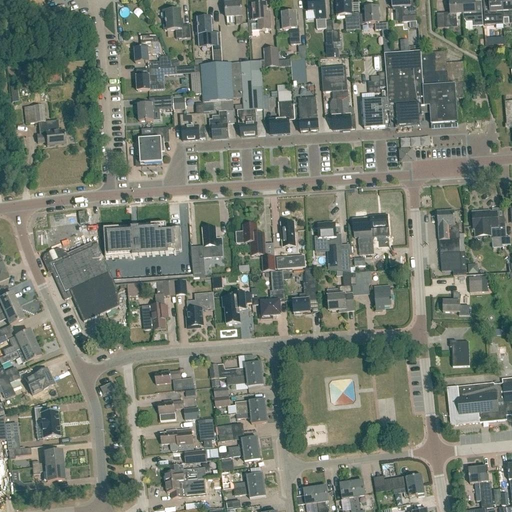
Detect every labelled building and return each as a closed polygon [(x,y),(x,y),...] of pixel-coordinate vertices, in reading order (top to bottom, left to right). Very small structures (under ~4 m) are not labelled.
[(308,0),(310,13),(316,13),(317,31),(327,30),(325,12),(326,12),(324,0),(308,0)] [(351,15),(350,0),(337,1),(338,8),(337,8),(338,10),(336,10),(337,21),(345,20),(345,23),(346,23),(347,32),(361,31),(360,15),(351,15)] [(405,9),(405,1),(410,0),(409,0),(392,0),(393,9),(401,9),(402,24),(417,23),(416,17),(408,18),(408,9),(405,9)] [(408,9),(408,18),(416,17),(415,0),(412,0),(410,0),(405,1),(405,9),(408,9)] [(503,19),(503,13),(501,0),(488,0),(490,13),(484,14),(484,27),(503,26),(503,19)] [(511,0),(501,0),(503,13),(503,19),(507,19),(508,25),(511,24),(511,0)] [(462,2),(463,16),(463,19),(466,23),(472,22),(472,27),(483,27),(482,14),(476,14),(475,1),(462,2)] [(456,16),(463,16),(462,2),(449,2),(450,14),(437,15),(437,29),(457,28),(456,16)] [(243,25),(242,4),(225,5),(226,19),(236,18),(236,26),(243,25)] [(252,14),(252,23),(260,22),(261,32),(263,32),(271,31),(270,14),(267,14),(266,6),(253,7),(254,14),(252,14)] [(379,25),(378,8),(366,9),(366,15),(361,15),(362,25),(367,25),(367,26),(375,25),(375,32),(382,32),(382,38),(390,38),(389,24),(379,25)] [(182,27),(180,12),(163,13),(165,32),(176,32),(177,41),(191,40),(189,26),(182,27)] [(297,28),(296,14),(282,15),(283,22),(279,23),(279,31),(283,30),(283,32),(291,31),(292,47),(299,46),(300,39),(299,28),(297,28)] [(213,66),(222,65),(220,34),(212,34),(211,19),(207,19),(207,17),(195,18),(196,26),(198,26),(198,27),(197,27),(197,28),(196,28),(196,36),(199,36),(199,46),(207,45),(207,48),(212,48),(213,66)] [(335,58),(334,44),(333,32),(326,33),(327,44),(326,44),(327,59),(335,58)] [(159,43),(141,44),(142,50),(135,50),(136,65),(148,64),(147,56),(160,55),(159,43)] [(306,60),(307,60),(306,47),(299,47),(299,60),(306,60)] [(261,63),(279,62),(278,49),(264,50),(265,61),(261,61),(261,63)] [(421,118),(421,109),(425,108),(421,55),(421,53),(385,55),(390,121),(397,120),(397,128),(419,127),(419,118),(421,118)] [(429,108),(431,126),(444,125),(439,54),(421,55),(425,108),(429,108)] [(439,54),(444,125),(457,124),(455,98),(466,98),(463,64),(446,65),(445,54),(439,54)] [(160,70),(162,70),(175,69),(169,57),(160,58),(160,70)] [(279,62),(261,63),(261,69),(265,69),(266,69),(291,68),(290,61),(279,62)] [(243,118),(239,118),(241,139),(258,138),(257,125),(256,125),(255,112),(264,111),(260,63),(251,64),(240,64),(243,99),(242,99),(243,112),(243,118)] [(234,99),(242,99),(243,99),(240,64),(231,65),(234,99)] [(234,99),(231,65),(222,65),(213,66),(201,67),(202,75),(203,104),(222,103),(227,103),(233,103),(234,103),(234,99)] [(201,67),(175,69),(162,70),(160,70),(148,71),(149,77),(137,78),(138,93),(150,92),(158,92),(158,87),(157,78),(164,78),(202,75),(201,67)] [(346,68),(321,70),(323,94),(332,93),(333,101),(335,101),(337,118),(332,118),(333,133),(342,132),(343,134),(350,134),(350,133),(350,132),(355,131),(354,116),(353,116),(353,110),(348,110),(347,99),(346,68)] [(44,85),(44,82),(59,81),(58,74),(60,74),(60,72),(37,74),(38,85),(43,84),(43,85),(44,85)] [(369,95),(380,94),(380,89),(387,88),(386,73),(379,74),(379,82),(368,83),(369,95)] [(9,88),(11,103),(18,103),(16,87),(9,88)] [(306,88),(309,134),(318,134),(315,87),(306,88)] [(301,135),(309,134),(306,88),(291,89),(292,93),(294,122),(295,121),(294,107),(301,106),(302,114),(299,114),(301,135)] [(289,122),(294,122),(292,93),(277,94),(279,122),(270,123),(271,137),(290,136),(289,122)] [(150,106),(139,107),(140,123),(154,122),(153,112),(173,110),(173,105),(172,98),(150,100),(150,106)] [(174,110),(186,109),(185,98),(173,99),(174,110)] [(233,103),(227,103),(222,103),(222,113),(234,112),(233,103)] [(364,131),(371,130),(369,103),(362,104),(364,131)] [(371,130),(378,130),(377,115),(376,103),(369,103),(371,130)] [(181,117),(183,143),(199,142),(199,141),(206,140),(205,128),(203,105),(196,105),(196,116),(180,117),(181,117)] [(45,126),(45,124),(43,107),(24,109),(26,126),(38,125),(39,137),(37,137),(37,145),(46,144),(47,148),(65,146),(64,132),(59,132),(58,125),(45,126)] [(213,121),(210,121),(210,128),(212,128),(213,140),(229,139),(228,126),(227,126),(227,120),(227,115),(219,115),(219,118),(212,118),(213,121)] [(386,129),(385,115),(377,115),(378,130),(386,129)] [(136,167),(163,165),(161,144),(170,144),(169,129),(154,130),(154,141),(139,142),(140,159),(136,159),(136,167)] [(395,163),(410,163),(410,149),(395,149),(395,163)] [(455,226),(454,212),(437,213),(438,228),(439,228),(439,242),(440,242),(442,273),(453,273),(454,278),(466,277),(465,254),(460,254),(458,225),(455,226)] [(497,213),(472,215),(473,227),(473,230),(475,230),(476,236),(491,235),(491,240),(501,239),(502,246),(511,246),(510,238),(506,238),(505,218),(498,219),(497,213)] [(370,219),(352,220),(354,239),(359,239),(359,241),(371,240),(371,241),(375,240),(374,231),(388,230),(387,217),(370,218),(370,219)] [(296,248),(294,224),(281,225),(283,249),(296,248)] [(105,230),(104,230),(106,258),(182,253),(181,229),(179,230),(179,232),(175,232),(175,230),(167,230),(166,225),(165,225),(165,228),(161,228),(161,226),(151,226),(152,229),(147,229),(147,227),(138,227),(138,229),(133,230),(133,229),(124,229),(124,232),(119,232),(119,229),(110,230),(110,233),(106,233),(105,230)] [(329,267),(330,272),(343,273),(351,274),(349,248),(349,247),(348,247),(349,251),(342,251),(341,237),(336,238),(335,225),(318,226),(318,232),(318,234),(319,234),(319,239),(316,239),(317,254),(331,253),(330,249),(336,248),(337,266),(329,267)] [(244,244),(244,245),(251,244),(252,258),(265,257),(264,236),(257,236),(257,226),(243,227),(244,233),(236,234),(237,245),(244,244)] [(204,248),(199,248),(200,259),(214,258),(214,257),(223,257),(222,240),(216,240),(216,229),(203,230),(204,248)] [(371,240),(359,241),(361,256),(372,255),(371,241),(371,240)] [(119,308),(118,298),(116,287),(96,243),(65,257),(63,253),(61,252),(47,258),(46,260),(48,264),(48,265),(65,302),(73,298),(84,324),(119,308)] [(296,270),(305,269),(305,257),(295,258),(296,270)] [(263,273),(275,272),(274,258),(263,258),(263,273)] [(278,271),(287,270),(286,259),(277,260),(278,271)] [(0,282),(8,279),(3,266),(0,265),(0,282)] [(306,284),(303,284),(304,291),(304,295),(299,296),(300,302),(293,302),(294,316),(309,315),(308,301),(318,301),(316,283),(315,270),(305,270),(306,284)] [(279,304),(286,303),(283,273),(272,274),(273,293),(270,293),(271,304),(261,304),(262,310),(259,310),(260,321),(272,320),(272,317),(280,317),(279,304)] [(329,313),(346,311),(353,311),(351,276),(351,274),(343,273),(344,288),(338,288),(338,289),(338,290),(328,291),(328,298),(329,313)] [(352,287),(372,286),(372,273),(351,274),(352,287)] [(470,295),(482,294),(481,278),(469,279),(470,295)] [(168,283),(164,283),(165,297),(175,297),(174,282),(168,283)] [(175,297),(187,296),(186,282),(174,283),(175,297)] [(131,287),(133,297),(142,295),(140,285),(131,287)] [(390,297),(390,296),(390,289),(375,290),(375,297),(376,312),(384,312),(384,308),(391,308),(391,304),(392,304),(392,302),(393,302),(392,296),(390,297)] [(233,298),(222,299),(223,309),(226,309),(226,315),(225,315),(226,326),(241,324),(240,311),(246,310),(245,293),(233,294),(233,298)] [(443,303),(443,314),(459,314),(458,317),(469,318),(469,308),(459,307),(459,303),(459,294),(454,294),(454,295),(454,303),(443,303)] [(0,316),(18,308),(12,295),(0,300),(0,316)] [(165,308),(164,295),(155,296),(156,306),(151,307),(152,317),(143,318),(145,331),(153,330),(153,332),(165,330),(164,321),(167,320),(166,308),(165,308)] [(188,330),(198,330),(197,328),(203,327),(201,312),(215,311),(213,295),(195,296),(195,303),(187,303),(188,318),(186,318),(188,330)] [(24,320),(18,308),(0,316),(0,321),(6,318),(10,327),(24,320)] [(18,346),(7,351),(9,356),(35,345),(29,332),(15,338),(18,346)] [(457,344),(457,342),(450,342),(450,349),(452,349),(453,369),(469,368),(468,343),(457,344)] [(35,345),(9,356),(12,362),(19,358),(23,366),(26,364),(41,357),(35,345)] [(218,367),(210,368),(211,381),(219,380),(226,379),(233,379),(263,375),(261,364),(245,366),(246,372),(243,372),(242,370),(232,371),(232,372),(218,374),(218,367)] [(0,379),(6,377),(7,379),(18,374),(15,368),(4,373),(3,369),(0,370),(0,379)] [(34,376),(24,381),(32,396),(38,394),(54,386),(47,370),(34,376)] [(170,373),(170,372),(160,373),(161,375),(155,376),(156,386),(171,384),(171,381),(181,380),(180,372),(170,373)] [(18,380),(20,379),(18,374),(7,379),(6,377),(0,379),(0,388),(2,394),(12,390),(9,384),(18,380)] [(233,379),(226,379),(227,386),(247,384),(248,389),(264,387),(263,375),(233,379)] [(458,388),(447,389),(450,417),(451,427),(480,424),(488,423),(488,424),(507,422),(506,417),(510,417),(511,417),(511,379),(502,381),(502,386),(494,386),(494,385),(458,388)] [(175,392),(182,392),(194,390),(193,380),(174,382),(175,392)] [(111,393),(114,391),(112,385),(101,390),(104,396),(111,392),(111,393)] [(215,399),(229,397),(228,389),(214,390),(215,399)] [(216,408),(230,407),(229,399),(215,400),(216,408)] [(237,416),(266,413),(265,401),(235,404),(237,416)] [(173,403),(173,402),(164,403),(164,404),(158,405),(159,416),(174,414),(174,410),(184,409),(183,402),(173,403)] [(47,409),(34,410),(35,423),(41,422),(43,440),(43,441),(60,439),(60,438),(57,414),(57,413),(48,414),(47,409)] [(186,421),(199,420),(197,409),(185,410),(186,421)] [(252,426),(268,424),(266,413),(237,416),(237,420),(251,419),(252,426)] [(200,438),(213,437),(211,420),(199,421),(200,438)] [(232,426),(218,429),(219,436),(233,434),(232,426)] [(15,451),(19,451),(17,431),(6,433),(8,452),(9,452),(12,451),(15,451)] [(193,445),(191,431),(181,432),(181,434),(177,435),(176,431),(166,432),(167,434),(160,435),(161,446),(170,445),(170,451),(173,453),(176,453),(178,450),(178,447),(193,445)] [(234,442),(233,434),(219,436),(220,444),(234,442)] [(229,449),(229,454),(259,450),(257,439),(242,441),(243,448),(229,449)] [(15,458),(31,456),(31,450),(19,451),(15,451),(15,458)] [(245,464),(261,461),(259,450),(229,454),(230,459),(244,457),(245,464)] [(204,453),(186,455),(187,464),(205,462),(219,461),(217,451),(204,453)] [(33,470),(63,467),(61,452),(44,454),(45,465),(39,465),(39,463),(32,464),(33,470)] [(63,467),(33,470),(33,476),(40,476),(40,474),(46,473),(47,483),(64,482),(63,467)] [(169,474),(165,474),(166,484),(196,482),(204,481),(206,481),(205,470),(183,472),(182,467),(169,468),(169,474)] [(478,469),(481,502),(482,511),(493,510),(491,494),(490,494),(489,486),(487,486),(487,484),(489,484),(488,468),(478,469)] [(476,496),(477,503),(481,502),(478,469),(469,470),(470,485),(475,485),(476,496)] [(235,491),(264,487),(263,475),(247,477),(248,484),(234,486),(235,491)] [(375,494),(394,491),(423,486),(421,477),(420,475),(414,476),(414,477),(413,477),(413,478),(406,479),(406,477),(397,479),(398,480),(384,482),(385,487),(375,488),(374,478),(373,478),(375,494)] [(196,482),(166,484),(167,494),(172,494),(172,500),(185,499),(185,493),(197,492),(205,491),(204,481),(196,482)] [(220,481),(209,482),(210,490),(220,489),(220,481)] [(363,482),(351,484),(355,511),(360,511),(359,499),(365,498),(363,482)] [(34,484),(19,486),(18,483),(13,484),(14,493),(35,491),(34,484)] [(350,511),(355,511),(351,484),(340,486),(342,501),(349,500),(350,511)] [(423,486),(394,491),(394,495),(404,494),(405,498),(409,498),(416,497),(416,498),(418,497),(418,498),(424,497),(424,496),(423,486)] [(250,500),(266,498),(264,487),(235,491),(234,491),(235,498),(249,496),(250,500)] [(326,488),(315,489),(317,511),(325,511),(324,504),(328,503),(326,488)] [(313,511),(317,511),(315,489),(303,491),(305,506),(313,505),(313,511)] [(225,503),(224,491),(210,492),(211,504),(225,503)] [(227,511),(241,509),(240,502),(226,504),(227,511)]
